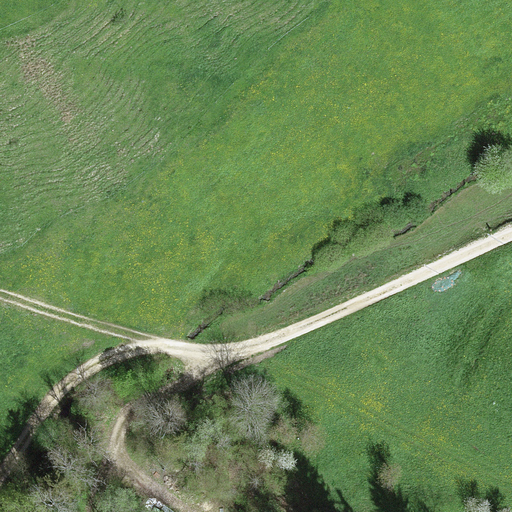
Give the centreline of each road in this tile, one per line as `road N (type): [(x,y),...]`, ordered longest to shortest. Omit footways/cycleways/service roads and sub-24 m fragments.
road 1 (track): [(0,475),(61,389),(96,366),(154,345),(188,355),(229,350),(511,235)]
road 2 (track): [(188,355),(172,386),(139,405),(117,440),(98,511)]
road 3 (track): [(154,345),(0,297)]
